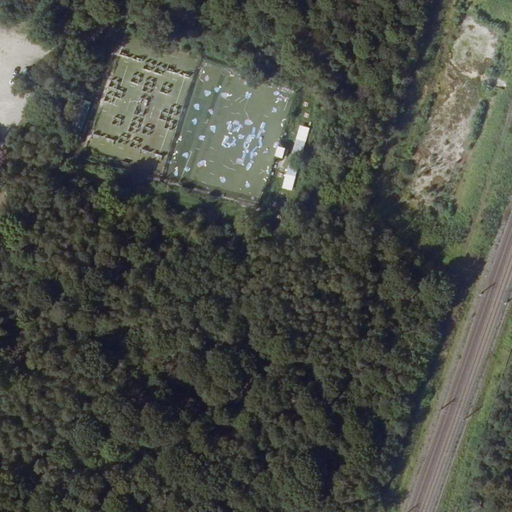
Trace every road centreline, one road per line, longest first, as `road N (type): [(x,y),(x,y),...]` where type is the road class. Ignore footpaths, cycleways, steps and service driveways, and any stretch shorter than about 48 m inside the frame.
road 1 (track): [(428,68),(378,206),(399,224),(461,249),(462,269),(372,511)]
road 2 (track): [(6,158),(91,0)]
